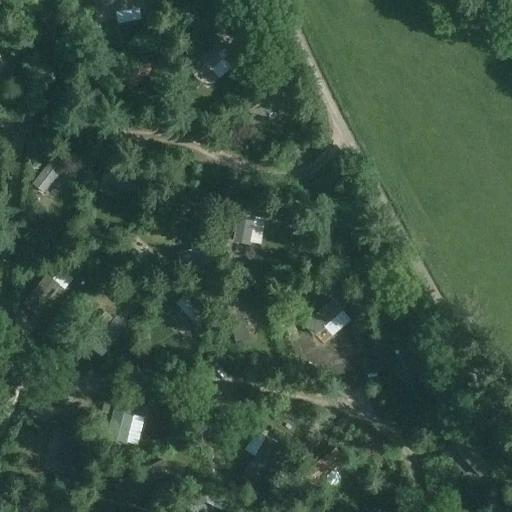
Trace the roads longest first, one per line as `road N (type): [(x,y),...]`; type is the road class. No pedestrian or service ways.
road 1 (track): [(0,430),(18,388),(32,384),(202,383),(323,397),(376,419),(404,445),(420,511)]
road 2 (unclassified): [(511,454),(280,0)]
road 3 (track): [(345,135),(322,161),(283,172),(237,163),(178,135),(0,126)]
road 4 (track): [(18,388),(2,314),(17,127)]
